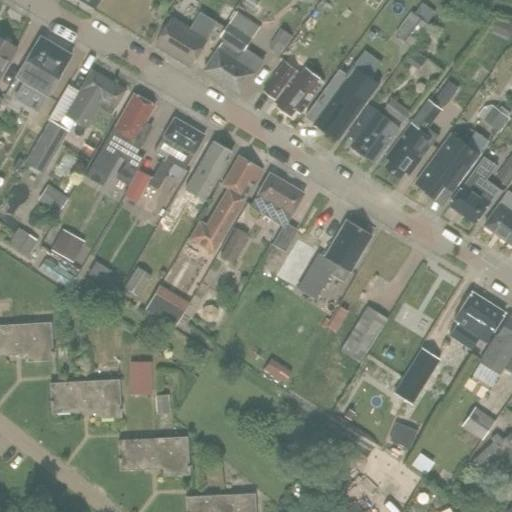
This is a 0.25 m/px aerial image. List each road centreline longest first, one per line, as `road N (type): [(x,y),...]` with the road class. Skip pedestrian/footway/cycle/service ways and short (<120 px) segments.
road 1 (residential): [(511,283),(28,0)]
road 2 (residential): [(109,511),(0,425)]
